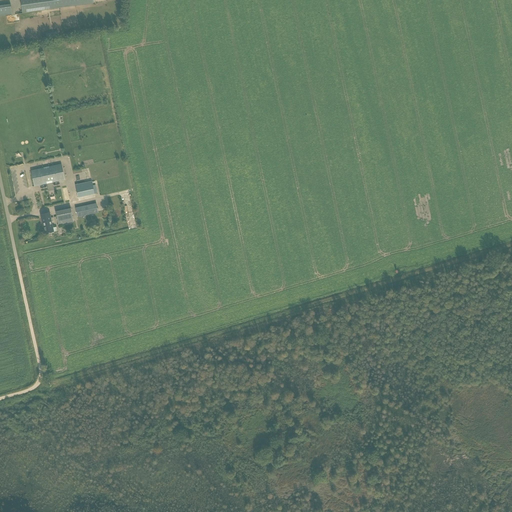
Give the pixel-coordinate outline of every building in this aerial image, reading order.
[(20,0),(22,13),(94,3),(93,0),(20,0)] [(10,4),(0,4),(0,15),(11,15),(10,4)] [(51,168),(42,170),(42,168),(31,171),(34,186),(45,184),(45,182),(54,180),(54,182),(65,180),(61,164),(51,166),(51,168)] [(83,183),(75,185),(77,191),(85,190),(83,183)] [(98,213),(96,204),(75,208),(77,217),(98,213)] [(58,225),(74,222),(71,209),(55,212),(58,225)] [(50,212),(40,214),(43,227),(44,227),(44,228),(42,229),(43,234),(46,234),(54,232),(57,231),(57,227),(53,228),(50,212)]
